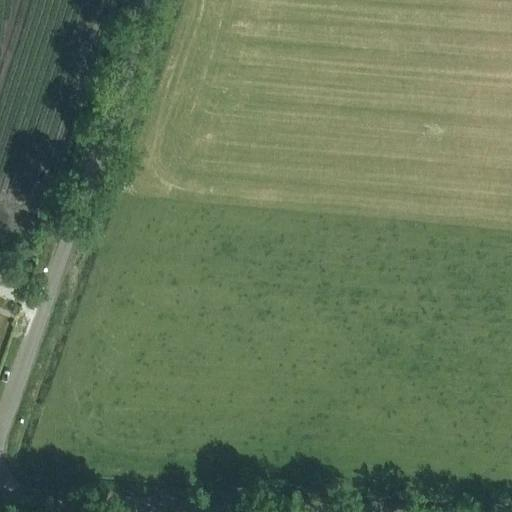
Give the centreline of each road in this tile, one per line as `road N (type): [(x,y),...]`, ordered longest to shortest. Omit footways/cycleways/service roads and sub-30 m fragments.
road 1 (unclassified): [(0,433),(140,0)]
road 2 (unclassified): [(313,511),(0,482)]
